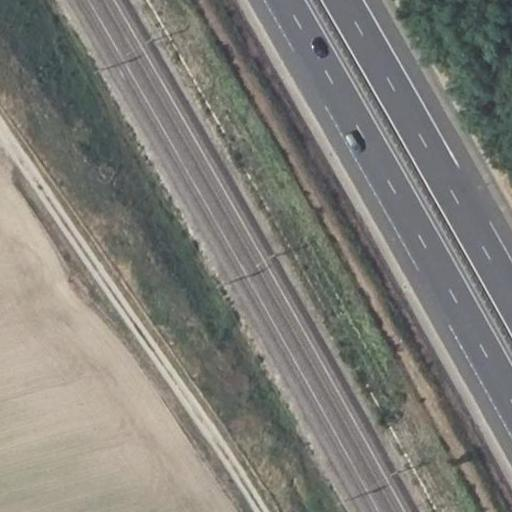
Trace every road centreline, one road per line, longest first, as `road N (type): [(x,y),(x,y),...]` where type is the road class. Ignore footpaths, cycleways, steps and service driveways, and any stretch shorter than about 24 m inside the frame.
road 1 (track): [(0,123),(261,511)]
road 2 (motorway): [(282,0),(511,407)]
road 3 (motorway): [(511,297),(343,0)]
